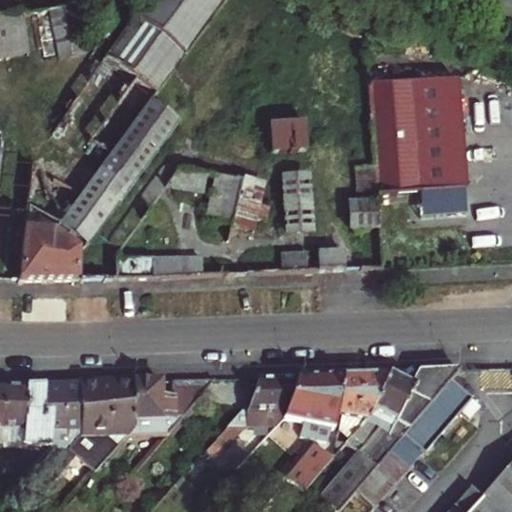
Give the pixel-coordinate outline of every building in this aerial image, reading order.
[(148,0),(105,61),(135,82),(157,98),(226,0),(148,0)] [(0,23),(0,63),(29,57),(22,19),(0,23)] [(122,101),(141,114),(144,116),(151,106),(157,98),(135,82),(122,101)] [(457,83),(368,89),(374,169),(375,194),(376,199),(465,192),(457,83)] [(178,126),(151,106),(144,116),(141,114),(80,197),(58,183),(36,213),(57,228),(52,237),(83,257),(178,126)] [(303,125),(269,128),(271,156),(305,154),(303,125)] [(375,194),(374,169),(355,171),(356,195),(375,194)] [(245,172),(241,185),(264,189),(267,177),(245,172)] [(205,179),(177,175),(166,190),(202,196),(205,179)] [(307,179),(283,181),(286,237),(311,235),(307,179)] [(260,208),(264,189),(241,185),(214,180),(201,239),(227,244),(230,232),(253,236),(256,224),(266,226),(270,210),(260,208)] [(378,232),(376,205),(348,206),(350,233),(378,232)] [(17,284),(77,283),(76,267),(83,257),(52,237),(57,228),(36,213),(25,206),(17,284)] [(318,274),(344,273),(343,256),(317,257),(318,274)] [(282,276),(307,275),(306,257),(281,258),(282,276)] [(116,283),(202,279),(201,259),(115,262),(116,283)] [(249,277),(270,276),(269,269),(249,270),(249,277)] [(393,449),(448,383),(457,372),(421,374),(413,388),(390,375),(362,425),(348,441),(344,446),(355,454),(311,507),(317,511),(339,511),(354,495),(393,449)] [(356,377),(348,377),(340,419),(338,433),(348,441),(362,425),(390,375),(356,377)] [(340,419),(348,377),(343,377),(295,379),(285,420),(305,427),(303,438),(309,439),(309,442),(325,446),(329,433),(332,433),(335,418),(340,419)] [(245,426),(278,427),(279,426),(285,420),(295,379),(258,380),(247,414),(239,414),(208,449),(218,457),(245,426)] [(135,428),(125,440),(166,439),(216,382),(173,383),(174,398),(161,399),(160,383),(133,384),(135,428)] [(477,410),(448,383),(393,449),(410,464),(420,454),(424,456),(459,415),(467,422),(477,410)] [(89,481),(125,440),(135,428),(133,384),(79,386),(80,439),(63,458),(41,483),(49,489),(70,465),(89,481)] [(31,388),(4,386),(2,446),(50,448),(51,415),(44,415),(45,387),(31,388)] [(80,439),(79,386),(45,387),(44,415),(51,415),(50,448),(63,458),(80,439)] [(236,460),(240,465),(241,465),(261,444),(255,439),(236,460)] [(329,463),(344,446),(336,444),(334,451),(326,460),(329,463)] [(286,511),(329,463),(326,460),(310,448),(283,482),(294,491),(276,511),(286,511)] [(372,509),(410,464),(393,449),(354,495),(372,509)] [(511,511),(511,463),(479,500),(469,490),(449,511),(511,511)]
